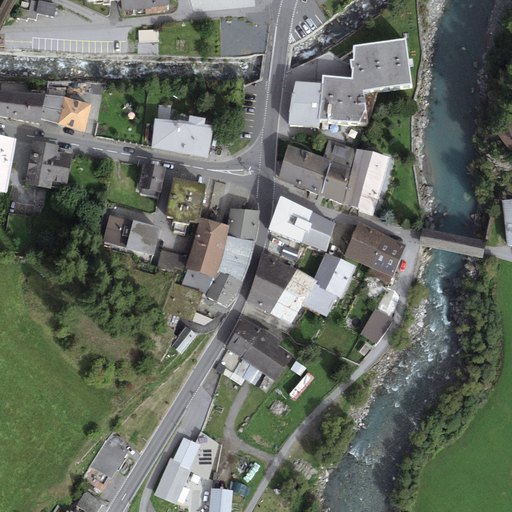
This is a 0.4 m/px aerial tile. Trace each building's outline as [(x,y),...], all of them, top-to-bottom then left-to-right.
[(19,8),(17,18),(27,21),(28,18),(36,20),(37,13),(54,16),(57,4),(36,0),(31,0),(29,10),(19,8)] [(121,0),(122,10),(169,4),(168,0),(121,0)] [(159,29),(138,30),(139,42),(159,42),(159,29)] [(295,82),(288,126),(318,127),(319,119),(366,123),(363,90),(411,83),(405,39),(354,46),(352,78),(322,76),(322,83),(295,82)] [(0,115),(40,122),(41,118),(45,93),(0,90),(0,115)] [(41,118),(58,123),(65,96),(45,93),(41,118)] [(92,104),(65,96),(58,123),(85,130),(92,104)] [(178,121),(156,117),(150,147),(208,157),(214,125),(204,123),(205,118),(189,115),(188,120),(178,119),(178,121)] [(510,150),(511,148),(511,123),(509,120),(495,131),(510,150)] [(16,139),(0,135),(0,190),(7,192),(16,139)] [(59,145),(33,140),(25,183),(51,188),(52,180),(67,182),(73,153),(58,151),(59,145)] [(342,203),(357,148),(328,140),(324,156),(332,159),(321,194),(342,203)] [(332,159),(324,156),(289,143),(279,178),(321,194),(332,159)] [(357,148),(342,203),(373,215),(390,157),(357,148)] [(166,167),(144,162),(138,187),(142,188),(141,193),(155,196),(156,190),(161,191),(166,167)] [(206,184),(173,177),(165,215),(175,217),(172,233),(186,235),(189,220),(198,222),(206,184)] [(336,221),(280,196),(269,228),(325,250),(336,221)] [(511,198),(501,200),(507,244),(511,245),(511,198)] [(231,208),(228,224),(229,225),(227,235),(255,240),(260,210),(231,208)] [(126,247),(133,220),(109,213),(102,241),(126,247)] [(228,224),(200,217),(189,256),(186,268),(188,268),(215,278),(218,270),(224,253),(227,235),(229,225),(228,224)] [(133,220),(126,247),(153,254),(161,227),(133,220)] [(344,255),(371,267),(385,235),(358,223),(344,255)] [(224,253),(218,270),(228,275),(242,281),(255,240),(227,235),(224,253)] [(406,245),(385,235),(371,267),(368,273),(389,283),(406,245)] [(189,256),(162,249),(156,267),(173,271),(174,268),(184,270),(186,268),(189,256)] [(247,302),(270,313),(297,269),(262,253),(247,302)] [(326,253),(314,278),(318,280),(303,302),(327,315),(336,295),(342,297),(356,266),(326,253)] [(188,268),(181,285),(203,292),(206,293),(215,278),(188,268)] [(314,278),(297,269),(270,313),(290,324),(303,302),(318,280),(314,278)] [(242,281),(228,275),(218,270),(215,278),(206,293),(205,296),(218,301),(226,306),(238,294),(242,281)] [(192,321),(203,292),(181,285),(174,282),(162,311),(192,321)] [(393,319),(375,310),(361,335),(376,342),(393,319)] [(234,372),(241,358),(262,328),(243,318),(226,348),(215,370),(223,375),(226,368),(234,372)] [(185,326),(171,345),(182,354),(197,335),(185,326)] [(281,340),(262,328),(241,358),(276,381),(294,355),(278,344),(281,340)] [(296,361),(291,369),(301,377),(307,369),(296,361)] [(183,437),(174,459),(170,458),(154,495),(176,504),(189,472),(207,479),(221,443),(201,430),(196,442),(183,437)] [(111,433),(84,480),(104,492),(128,449),(121,445),(124,440),(111,433)] [(230,511),(233,490),(212,488),(209,511),(230,511)] [(70,511),(58,505),(53,511),(97,511),(103,502),(84,491),(72,511),(70,511)]
